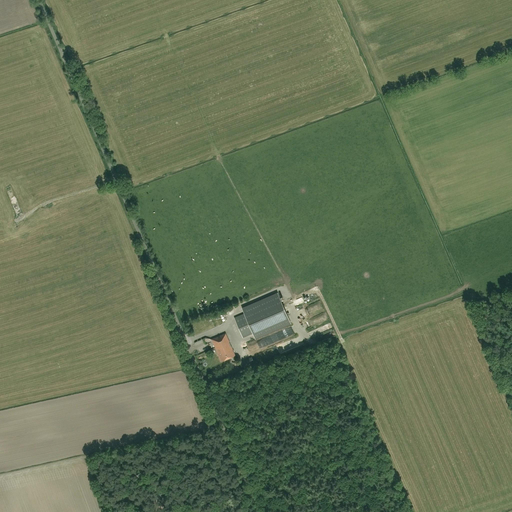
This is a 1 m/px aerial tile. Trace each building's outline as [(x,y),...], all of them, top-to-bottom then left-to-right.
[(24,218),(17,224),(20,228),(27,222),(24,218)] [(21,231),(25,242),(34,239),(29,228),(21,231)] [(243,309),(244,314),(234,318),(242,337),(252,332),(255,338),(291,323),(278,294),(243,309)] [(235,355),(230,344),(226,334),(212,340),(221,361),(235,355)] [(252,357),(240,362),(243,369),(255,364),(252,357)]
